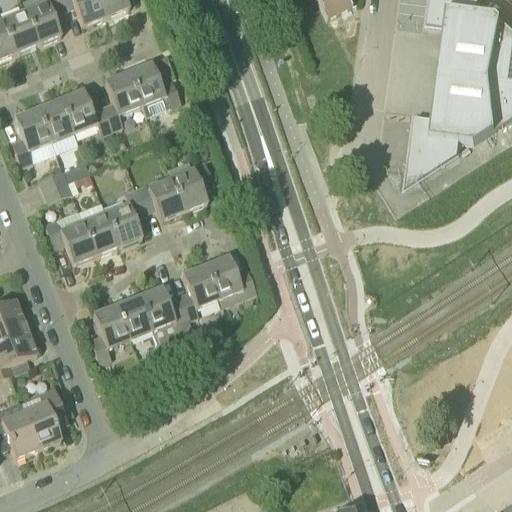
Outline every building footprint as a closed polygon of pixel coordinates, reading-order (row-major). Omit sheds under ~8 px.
[(43,0),(47,9),(24,18),(37,52),(60,42),(52,22),(63,17),(55,0),(43,0)] [(55,0),(63,17),(74,13),(82,33),(105,24),(95,0),(55,0)] [(129,15),(122,0),(95,0),(105,24),(129,15)] [(317,0),(318,1),(315,3),(326,25),(351,13),(344,0),(317,0)] [(444,32),(438,77),(511,86),(511,35),(496,21),(476,19),(478,4),(473,0),(430,0),(426,30),(444,32)] [(24,18),(1,27),(15,60),(37,52),(24,18)] [(0,66),(15,60),(1,27),(0,27),(0,66)] [(146,126),(170,117),(181,112),(170,87),(159,91),(151,70),(127,79),(142,115),(146,126)] [(511,124),(511,86),(438,77),(432,125),(414,122),(404,194),(457,160),(459,147),(474,149),(511,124)] [(112,110),(102,114),(111,139),(122,135),(118,125),(142,115),(127,79),(104,89),(112,110)] [(96,133),(100,143),(111,139),(102,114),(91,118),(82,97),(59,107),(72,142),(96,133)] [(59,107),(37,116),(50,150),(72,142),(59,107)] [(27,159),(50,150),(37,116),(13,125),(22,146),(11,150),(20,174),(31,170),(27,159)] [(84,169),(62,178),(66,189),(88,181),(84,169)] [(194,177),(170,187),(183,219),(207,210),(202,198),(213,193),(203,170),(192,174),(194,177)] [(38,187),(43,199),(66,189),(62,178),(38,187)] [(160,229),(183,219),(170,187),(147,196),(145,192),(135,197),(144,220),(155,215),(160,229)] [(47,210),(71,201),(66,189),(43,199),(47,210)] [(128,211),(105,221),(118,254),(141,245),(133,224),(144,220),(135,197),(124,201),(128,211)] [(118,254),(105,221),(82,230),(96,263),(118,254)] [(59,239),(55,228),(44,232),(53,256),(64,251),(72,272),(96,263),(82,230),(59,239)] [(228,263),(205,273),(218,307),(241,297),(244,304),(255,300),(246,276),(235,280),(228,263)] [(188,299),(177,303),(187,327),(197,322),(195,316),(218,307),(205,273),(181,282),(188,299)] [(156,350),(160,349),(191,337),(187,327),(177,303),(167,308),(161,294),(138,303),(151,338),(156,350)] [(138,303),(115,312),(129,347),(151,338),(138,303)] [(0,312),(0,333),(22,325),(14,307),(0,312)] [(101,343),(89,347),(99,371),(110,366),(106,356),(129,347),(115,312),(92,322),(101,343)] [(0,333),(0,354),(29,343),(22,325),(0,333)] [(29,343),(0,354),(0,387),(13,382),(9,373),(36,362),(29,343)] [(128,412),(152,403),(147,391),(124,401),(128,412)] [(19,410),(23,419),(38,456),(60,447),(55,433),(65,428),(67,432),(68,431),(53,396),(19,410)] [(0,435),(3,434),(11,455),(15,466),(38,456),(23,419),(4,427),(0,418),(0,417),(0,435)]
